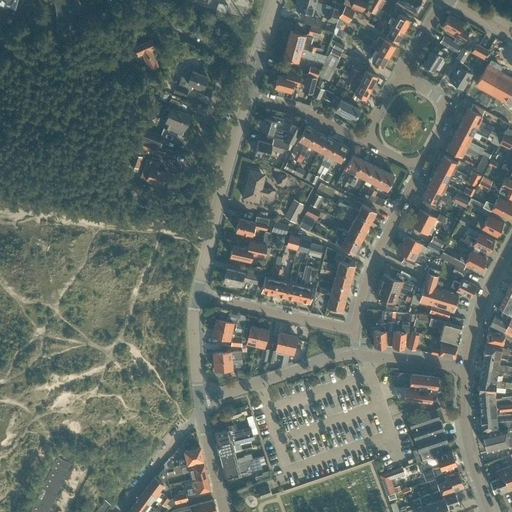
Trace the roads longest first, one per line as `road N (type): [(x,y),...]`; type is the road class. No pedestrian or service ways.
road 1 (residential): [(196,295),(247,95)]
road 2 (residential): [(199,400),(337,357),(372,357)]
road 3 (residential): [(354,331),(371,267),(418,169)]
road 4 (residential): [(354,331),(196,295)]
road 5 (residential): [(490,511),(464,424),(464,369)]
road 6 (residential): [(128,0),(254,71)]
road 7 (residential): [(464,369),(479,306),(511,243)]
road 8 (residential): [(418,169),(449,107),(397,75)]
road 9 (residential): [(117,511),(185,426),(201,419)]
road 10 (residential): [(363,141),(305,111),(247,95)]
